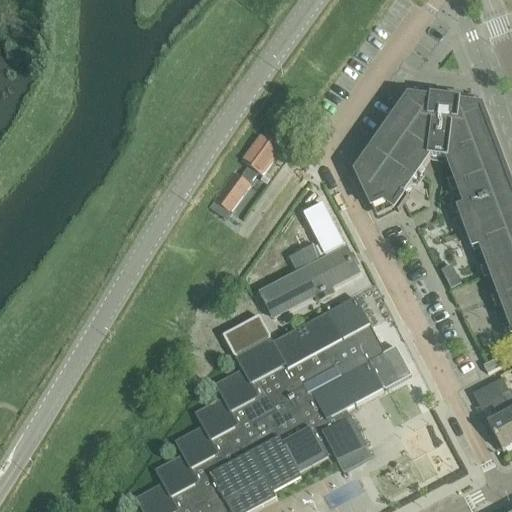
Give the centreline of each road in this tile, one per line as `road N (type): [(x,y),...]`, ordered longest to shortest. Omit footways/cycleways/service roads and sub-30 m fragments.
road 1 (tertiary): [(0,489),(204,158),(315,0)]
road 2 (residential): [(500,492),(324,155),(440,0)]
